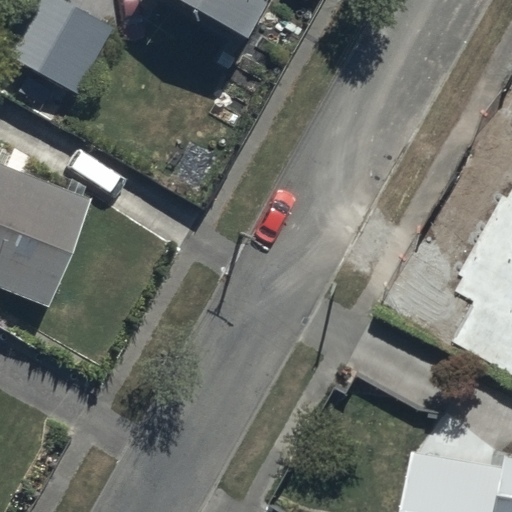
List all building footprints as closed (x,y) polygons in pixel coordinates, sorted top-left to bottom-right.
[(0,54),(74,92),(107,29),(52,0),(19,0),(0,38),(0,54)] [(160,0),(238,44),(258,9),(254,6),(257,0),(160,0)] [(87,200),(0,167),(0,289),(46,307),(87,200)] [(511,187),(453,291),(474,303),(453,341),(511,374),(511,187)] [(411,449),(400,511),(511,511),(511,453),(503,452),(501,465),(411,449)]
